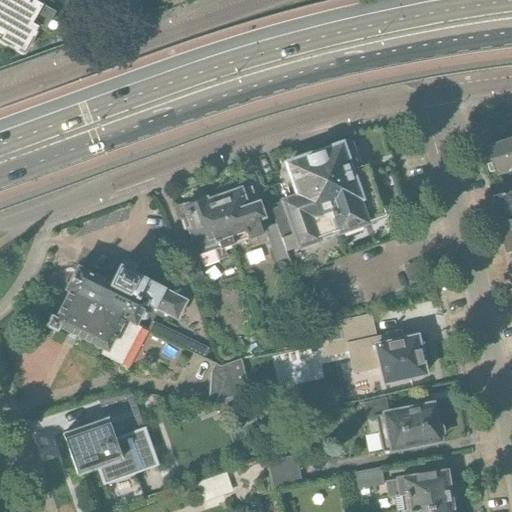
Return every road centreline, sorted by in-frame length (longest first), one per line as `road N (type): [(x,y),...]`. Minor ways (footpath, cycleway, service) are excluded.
road 1 (primary): [(0,176),(268,83),(511,33)]
road 2 (primary): [(511,3),(274,50),(0,145)]
road 3 (secondary): [(0,226),(266,128),(422,95)]
road 4 (residential): [(511,444),(422,95)]
road 5 (secondary): [(271,0),(0,97)]
road 6 (unknown): [(463,235),(300,296),(281,290),(262,261)]
